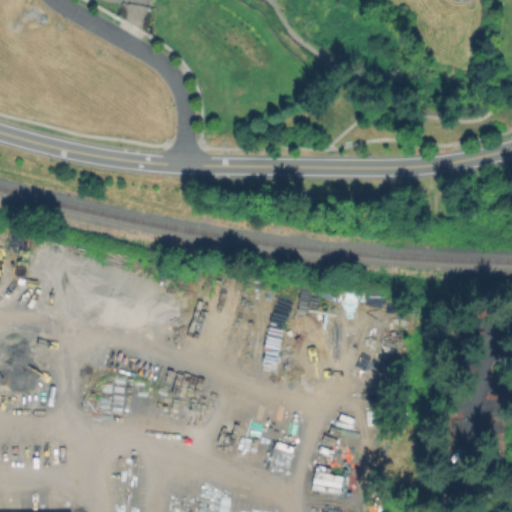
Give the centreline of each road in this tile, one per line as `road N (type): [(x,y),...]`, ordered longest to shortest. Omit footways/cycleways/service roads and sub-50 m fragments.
road 1 (tertiary): [(0,132),(114,159),(203,166),(408,167),(511,147)]
road 2 (residential): [(184,165),(185,113),(170,72),(57,0)]
